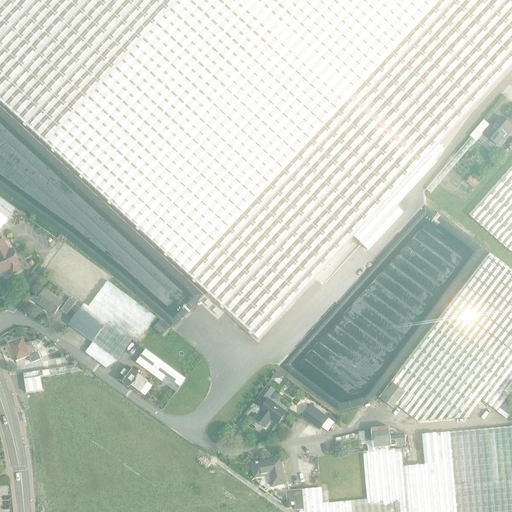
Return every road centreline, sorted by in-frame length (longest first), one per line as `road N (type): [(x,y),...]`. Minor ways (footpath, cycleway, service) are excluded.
road 1 (unclassified): [(0,323),(32,325),(195,437),(228,451),(372,424),(497,419)]
road 2 (secondary): [(23,511),(0,393)]
